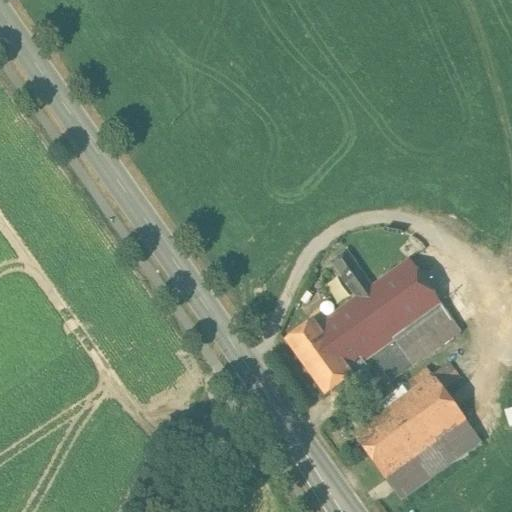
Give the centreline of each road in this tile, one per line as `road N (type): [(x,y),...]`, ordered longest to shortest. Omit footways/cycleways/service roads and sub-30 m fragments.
road 1 (tertiary): [(0,12),(346,511)]
road 2 (track): [(169,511),(232,398)]
